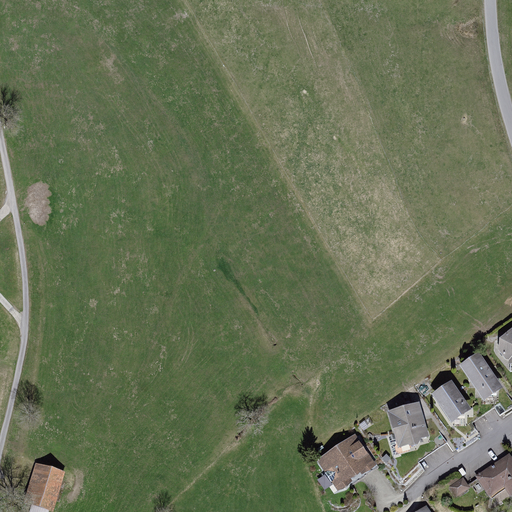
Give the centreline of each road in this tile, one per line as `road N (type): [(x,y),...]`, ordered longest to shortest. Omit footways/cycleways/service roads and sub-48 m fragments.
road 1 (residential): [(511,428),(386,511)]
road 2 (unclassified): [(25,323),(0,466)]
road 3 (tertiary): [(511,126),(492,0)]
